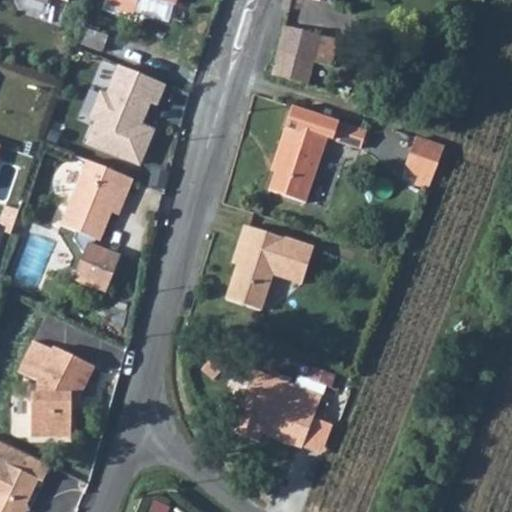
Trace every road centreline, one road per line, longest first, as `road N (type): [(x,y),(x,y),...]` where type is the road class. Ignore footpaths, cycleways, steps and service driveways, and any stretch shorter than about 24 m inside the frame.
road 1 (residential): [(133,428),(254,0)]
road 2 (unclassified): [(253,511),(133,428)]
